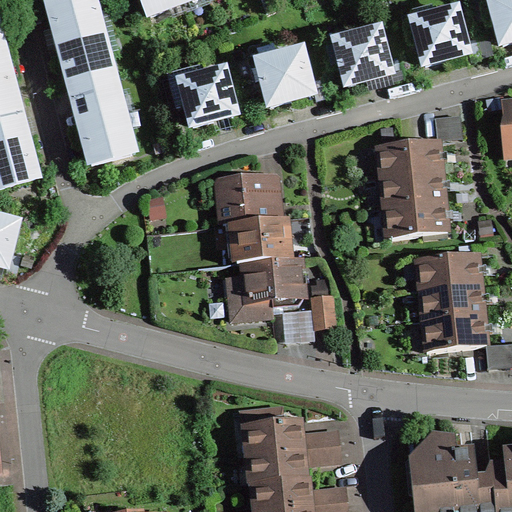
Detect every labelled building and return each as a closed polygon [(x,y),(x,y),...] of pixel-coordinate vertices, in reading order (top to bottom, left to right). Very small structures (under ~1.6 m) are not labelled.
[(100,40),(90,0),(51,10),(61,50),(100,40)] [(142,0),(149,18),(188,4),(186,0),(142,0)] [(511,1),(493,7),(503,47),(511,44),(511,1)] [(425,67),(467,57),(456,16),(415,27),(425,67)] [(348,88),(390,77),(379,36),(338,47),(348,88)] [(111,78),(100,40),(61,50),(71,88),(111,78)] [(260,67),(271,108),(311,97),(300,56),(260,67)] [(0,65),(0,107),(15,103),(5,65),(0,65)] [(193,128),(234,117),(223,77),(182,88),(193,128)] [(121,116),(111,78),(71,88),(81,127),(121,116)] [(0,107),(0,148),(25,142),(15,103),(0,107)] [(511,106),(509,107),(511,123),(507,123),(503,127),(504,137),(509,141),(510,146),(511,145),(511,106)] [(133,155),(121,116),(81,127),(92,167),(133,155)] [(463,142),(461,119),(435,121),(437,144),(439,144),(463,142)] [(0,148),(0,190),(36,181),(25,142),(0,148)] [(379,150),(382,181),(441,175),(439,144),(437,144),(379,150)] [(382,181),(385,211),(445,205),(441,175),(382,181)] [(265,180),(229,184),(231,200),(221,201),(223,228),(233,227),(269,223),(265,180)] [(385,211),(388,241),(448,235),(445,205),(385,211)] [(233,227),(237,268),(247,267),(290,263),(286,222),(269,223),(233,227)] [(16,228),(0,224),(0,268),(6,270),(16,228)] [(419,263),(421,293),(481,288),(478,257),(419,263)] [(231,299),(233,323),(273,319),(272,309),(298,308),(303,301),(299,262),(290,263),(247,267),(249,298),(231,299)] [(421,293),(424,324),(484,318),(481,288),(421,293)] [(311,300),(312,312),(313,330),(336,328),(334,298),(311,300)] [(312,312),(284,314),(286,345),(314,343),(313,330),(312,312)] [(424,324),(427,354),(487,348),(484,318),(424,324)] [(511,345),(487,348),(489,371),(511,369),(511,345)] [(247,414),(252,458),(302,453),(299,424),(283,426),(281,411),(247,414)] [(338,434),(309,437),(310,452),(339,449),(338,434)] [(511,511),(511,455),(507,456),(508,469),(492,471),(493,482),(468,485),(465,457),(456,458),(455,443),(431,439),(427,461),(428,472),(422,473),(425,511),(511,511)] [(339,449),(310,452),(311,467),(341,464),(339,449)] [(254,486),(258,486),(305,481),(302,453),(252,458),(254,486)] [(258,486),(260,511),(283,511),(310,509),(307,481),(305,481),(258,486)] [(345,491),(316,494),(317,509),(347,506),(345,491)]
